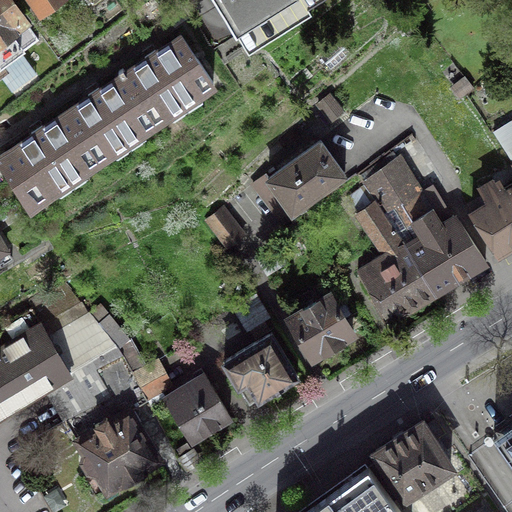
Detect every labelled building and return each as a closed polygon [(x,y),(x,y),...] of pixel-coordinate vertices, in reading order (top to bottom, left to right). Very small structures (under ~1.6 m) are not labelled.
[(16,0),(0,0),(0,86),(2,85),(0,82),(0,79),(49,41),(16,0)] [(34,0),(51,21),(75,3),(72,0),(34,0)] [(216,0),(250,52),(311,14),(308,9),(321,0),(216,0)] [(182,35),(0,157),(0,158),(31,205),(214,82),(182,35)] [(331,69),(350,53),(340,41),(320,57),(331,69)] [(511,160),(511,122),(511,121),(494,132),(511,160)] [(268,172),(260,178),(274,197),(280,193),(293,211),(345,173),(321,139),(271,175),(268,172)] [(402,239),(434,292),(486,261),(459,220),(446,228),(400,158),(364,184),(376,200),(403,239),(402,239)] [(498,253),(511,244),(511,187),(506,191),(499,180),(495,183),(493,179),(480,187),(489,201),(472,212),(498,253)] [(358,272),(386,320),(434,292),(402,239),(403,239),(376,200),(358,213),(385,253),(362,267),(363,269),(358,272)] [(227,209),(209,223),(230,249),(247,236),(227,209)] [(0,234),(0,260),(11,253),(0,234)] [(281,252),(262,263),(270,278),(290,267),(281,252)] [(256,293),(233,307),(247,331),(271,316),(256,293)] [(305,308),(290,317),(314,356),(327,348),(331,355),(344,347),(340,340),(353,333),(329,293),(319,300),(318,298),(304,307),(305,308)] [(0,413),(46,386),(70,371),(50,338),(31,308),(0,325),(0,413)] [(67,419),(87,452),(85,460),(90,469),(98,471),(108,488),(159,459),(130,410),(148,399),(146,396),(134,373),(118,346),(92,313),(50,338),(70,371),(46,386),(66,419),(67,419)] [(298,375),(272,332),(225,360),(250,401),(258,396),(259,398),(272,390),(272,391),(285,383),(285,382),(298,375)] [(134,373),(146,396),(165,386),(159,376),(165,373),(158,360),(134,373)] [(204,373),(166,396),(192,439),(230,416),(204,373)] [(511,418),(493,432),(511,457),(511,418)] [(451,465),(422,420),(376,450),(404,495),(451,465)] [(400,511),(369,467),(304,511),(400,511)]
